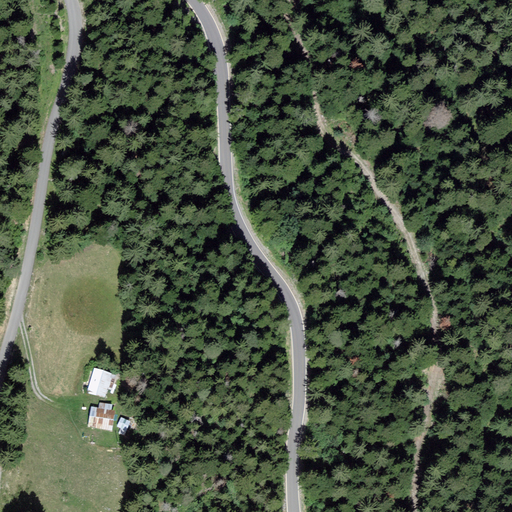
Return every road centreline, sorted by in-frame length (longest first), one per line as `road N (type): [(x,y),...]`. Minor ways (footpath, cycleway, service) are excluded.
road 1 (tertiary): [(294,511),(294,316),(234,207),(219,59),(195,0)]
road 2 (unclassified): [(0,361),(68,69),(66,0)]
